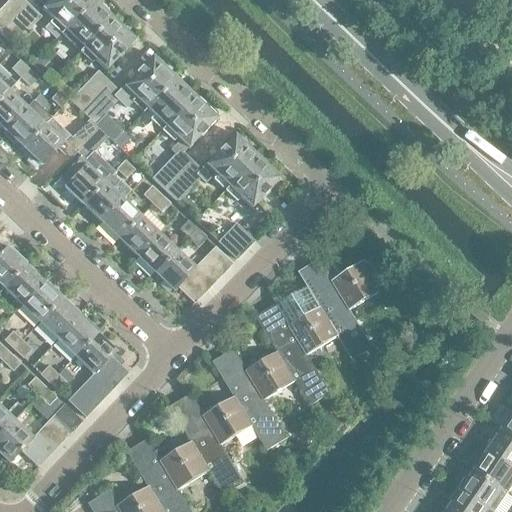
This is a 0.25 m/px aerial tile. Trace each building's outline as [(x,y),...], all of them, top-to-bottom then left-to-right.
[(10,0),(0,11),(0,33),(1,34),(28,6),(21,0),(10,0)] [(66,32),(95,1),(93,0),(50,0),(42,9),(66,32)] [(424,0),(452,27),(478,0),(424,0)] [(84,50),(113,19),(95,1),(66,32),(84,50)] [(40,18),(28,6),(1,34),(13,46),(40,18)] [(113,19),(84,50),(107,71),(136,41),(113,19)] [(40,55),(31,65),(39,72),(48,63),(40,55)] [(90,120),(95,124),(118,101),(120,103),(129,93),(147,110),(177,80),(153,57),(119,94),(110,85),(83,113),(90,120)] [(20,80),(29,71),(20,61),(11,71),(20,80)] [(29,89),(38,80),(29,71),(20,80),(29,89)] [(70,101),(83,113),(110,85),(97,73),(70,101)] [(195,97),(177,80),(147,110),(166,128),(195,97)] [(0,100),(9,92),(0,83),(0,100)] [(69,101),(59,91),(51,100),(60,110),(69,101)] [(0,100),(0,125),(6,132),(27,109),(9,92),(0,100)] [(170,151),(175,156),(153,179),(165,191),(192,163),(183,154),(218,119),(195,97),(166,128),(180,141),(170,151)] [(34,102),(27,109),(6,132),(7,133),(5,135),(13,143),(15,141),(24,149),(52,119),(34,102)] [(70,160),(77,152),(100,129),(95,124),(90,120),(73,139),(52,119),(24,149),(31,156),(29,158),(38,166),(40,164),(42,166),(58,149),(70,160)] [(106,139),(108,137),(100,129),(77,152),(86,161),(106,139)] [(123,134),(114,143),(121,151),(131,141),(123,134)] [(214,174),(228,187),(257,157),(234,135),(200,170),(192,163),(165,191),(177,202),(200,178),(205,183),(214,174)] [(280,178),(257,157),(228,187),(250,209),(280,178)] [(60,179),(68,186),(65,188),(83,206),(104,183),(111,176),(103,169),(97,176),(79,159),(60,179)] [(134,171),(124,162),(116,171),(126,180),(134,171)] [(122,200),(104,183),(83,206),(101,223),(122,200)] [(152,205),(161,196),(152,187),(143,196),(152,205)] [(161,196),(152,205),(161,214),(170,205),(161,196)] [(101,223),(119,240),(140,218),(122,200),(101,223)] [(158,235),(140,218),(119,240),(137,257),(158,235)] [(179,231),(188,239),(197,230),(188,221),(179,231)] [(235,224),(226,233),(218,242),(236,260),(253,242),(235,224)] [(197,249),(206,240),(197,230),(188,239),(197,249)] [(176,252),(158,235),(137,257),(155,274),(176,252)] [(0,292),(3,288),(4,289),(26,267),(17,258),(19,256),(11,248),(9,250),(7,248),(1,254),(0,253),(0,252),(0,292)] [(213,249),(205,258),(222,274),(231,266),(213,249)] [(194,269),(176,252),(155,274),(173,292),(177,287),(189,275),(194,269)] [(214,283),(222,274),(205,258),(197,266),(214,283)] [(338,338),(352,362),(373,350),(350,312),(382,293),(371,274),(373,273),(368,266),(366,267),(364,264),(331,283),(335,289),(327,294),(311,266),(299,274),(307,287),(308,287),(338,338)] [(197,266),(194,269),(189,275),(206,292),(214,283),(197,266)] [(44,284),(26,267),(4,289),(22,307),(44,284)] [(194,304),(206,292),(189,275),(177,287),(194,304)] [(22,307),(40,323),(61,301),(53,293),(55,291),(47,283),(45,285),(44,284),(22,307)] [(256,318),(277,354),(278,354),(295,384),(309,408),(330,395),(307,357),(338,338),(308,287),(307,287),(276,306),(284,318),(275,323),(268,311),(256,318)] [(40,323),(58,340),(79,318),(78,317),(80,314),(71,305),(69,308),(61,301),(40,323)] [(75,357),(97,335),(89,327),(92,325),(82,316),(80,319),(79,318),(58,340),(75,357)] [(4,342),(13,351),(22,342),(12,333),(4,342)] [(115,353),(97,335),(75,357),(94,375),(102,366),(111,358),(115,353)] [(31,350),(22,342),(13,351),(22,359),(31,350)] [(0,360),(2,363),(10,355),(0,345),(0,360)] [(264,402),(295,384),(278,354),(277,354),(246,373),(250,379),(240,384),(224,357),(212,364),(234,400),(234,399),(252,429),(267,453),(287,440),(264,402)] [(20,364),(10,355),(2,363),(13,372),(20,364)] [(120,383),(128,374),(111,358),(102,366),(120,383)] [(94,375),(93,375),(111,392),(120,383),(102,366),(94,375)] [(40,375),(49,384),(58,376),(48,367),(40,375)] [(103,401),(111,392),(93,375),(85,384),(103,401)] [(67,385),(58,376),(49,384),(59,393),(67,385)] [(27,387),(38,397),(46,389),(35,379),(27,387)] [(85,384),(76,393),(94,410),(103,401),(85,384)] [(56,399),(46,389),(38,397),(49,407),(56,399)] [(85,419),(94,410),(76,393),(68,402),(85,419)] [(222,447),(252,429),(234,399),(234,400),(219,408),(213,399),(197,409),(206,424),(198,429),(181,401),(170,409),(191,443),(209,473),(224,498),(245,485),(222,447)] [(0,408),(0,436),(25,411),(17,403),(6,414),(0,408)] [(72,433),(81,423),(63,406),(54,416),(72,433)] [(511,410),(505,421),(507,423),(501,432),(511,439),(511,410)] [(29,442),(32,439),(22,429),(32,418),(25,411),(0,436),(0,459),(5,464),(6,462),(8,464),(20,451),(29,442)] [(329,414),(322,422),(334,433),(341,424),(329,414)] [(54,416),(46,425),(63,442),(72,433),(54,416)] [(46,425),(37,433),(55,451),(63,442),(46,425)] [(511,439),(501,432),(495,441),(493,439),(485,449),(488,451),(488,452),(511,468),(511,439)] [(37,433),(32,439),(29,442),(46,459),(55,451),(37,433)] [(20,451),(38,468),(46,459),(29,442),(20,451)] [(191,443),(159,463),(163,468),(155,473),(139,446),(127,453),(149,489),(149,488),(163,511),(191,511),(179,491),(209,473),(191,443)] [(511,476),(511,468),(488,452),(474,472),(502,491),(511,476)] [(502,491),(474,472),(469,480),(466,478),(458,489),(489,510),(502,491)] [(163,511),(149,488),(149,489),(119,507),(110,492),(89,504),(93,511),(163,511)] [(453,502),(447,511),(492,511),(489,510),(458,489),(451,501),(453,502)]
